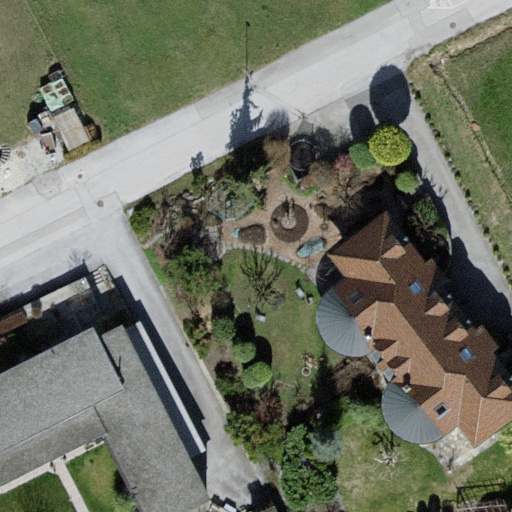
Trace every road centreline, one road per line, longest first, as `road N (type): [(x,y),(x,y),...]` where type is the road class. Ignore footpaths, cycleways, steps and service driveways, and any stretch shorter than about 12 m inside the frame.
road 1 (residential): [(473,0),(0,241)]
road 2 (unknown): [(363,55),(511,330)]
